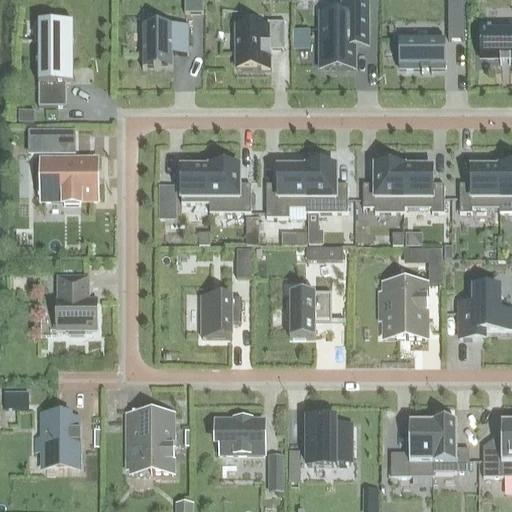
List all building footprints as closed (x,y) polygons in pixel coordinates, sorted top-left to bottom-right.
[(183,0),(184,16),(203,16),(202,0),(183,0)] [(447,0),(448,43),(464,43),(464,0),(447,0)] [(320,17),(320,72),(355,72),(355,49),(368,49),(368,6),(341,6),(341,17),(320,17)] [(236,28),(236,72),(268,72),(268,53),(284,53),(284,25),(268,25),(268,28),(236,28)] [(73,26),(52,26),(46,26),(38,26),(38,42),(38,45),(38,110),(66,110),(66,87),(73,87),(73,47),(73,26)] [(142,28),(142,72),(172,72),(172,57),(188,57),(188,28),(142,28)] [(511,62),(511,30),(481,31),(481,62),(511,62)] [(293,32),(293,52),(309,52),(309,32),(293,32)] [(400,42),(400,72),(444,72),(444,42),(400,42)] [(34,126),(34,114),(18,113),(18,126),(34,126)] [(37,152),(36,132),(17,132),(18,152),(37,152)] [(55,158),(56,158),(56,134),(44,134),(44,154),(55,154),(55,158)] [(44,164),(44,204),(63,204),(63,208),(80,208),(80,204),(97,204),(97,186),(89,186),(89,164),(44,164)] [(209,207),(209,217),(251,217),(251,188),(239,188),(239,170),(209,170),(209,171),(210,171),(210,207),(209,207)] [(347,217),(347,188),(336,188),(336,170),(306,170),(306,171),(307,171),(307,212),(306,212),(306,217),(347,217)] [(404,217),(404,212),(403,212),(403,171),(404,171),(404,170),(374,170),(374,188),(363,188),(363,212),(374,212),(374,217),(404,217)] [(511,216),(511,170),(499,170),(499,171),(500,171),(500,212),(499,212),(499,217),(511,216)] [(209,171),(181,171),(181,207),(209,207),(210,207),(210,171),(209,171)] [(266,188),(266,222),(289,222),(289,212),(306,212),(307,212),(307,171),(306,171),(278,171),(278,188),(266,188)] [(444,188),(432,188),(432,171),(404,171),(403,171),(403,212),(404,212),(432,212),(432,217),(444,217),(444,188)] [(499,171),(471,171),(471,188),(459,188),(459,217),(472,217),(472,212),(499,212),(500,212),(500,171),(499,171)] [(175,190),(159,190),(159,222),(175,222),(175,190)] [(321,249),(321,236),(319,236),(317,236),(317,228),(308,228),(308,249),(321,249)] [(12,232),(12,242),(32,242),(32,232),(12,232)] [(209,249),(209,236),(198,236),(199,250),(209,249)] [(296,250),(306,250),(306,237),(296,237),(296,250)] [(392,250),(403,250),(403,237),(392,237),(392,250)] [(258,240),(246,241),(246,251),(258,251),(258,240)] [(322,251),(322,264),(342,264),(342,263),(340,263),(340,252),(342,252),(342,251),(322,251)] [(252,254),(237,253),(236,282),(252,282),(252,254)] [(441,254),(428,254),(428,269),(428,291),(441,291),(441,254)] [(56,304),(56,333),(69,333),(69,338),(84,338),(84,333),(97,333),(97,304),(87,304),(87,282),(59,282),(59,304),(56,304)] [(425,342),(425,287),(385,287),(385,297),(381,297),(381,323),(385,323),(385,338),(404,337),(404,342),(425,342)] [(473,307),(459,307),(459,342),(485,342),(485,334),(511,334),(511,313),(499,313),(499,291),(473,291),(473,307)] [(289,297),(289,342),(315,342),(315,324),(331,324),(331,297),(289,297)] [(241,302),(232,302),(231,301),(202,301),(202,342),(232,342),(232,326),(241,326),(241,302)] [(4,396),(4,412),(28,411),(28,395),(4,396)] [(70,418),(42,418),(42,455),(43,455),(43,465),(73,465),(78,465),(78,446),(81,446),(81,444),(78,444),(78,434),(81,434),(81,433),(78,433),(78,422),(70,422),(70,418)] [(151,421),(132,421),(128,421),(128,470),(151,471),(151,477),(172,477),(172,419),(151,419),(151,421)] [(216,425),(216,443),(220,443),(220,458),(263,458),(263,425),(250,425),(250,422),(235,423),(235,425),(216,425)] [(323,423),(307,423),(307,470),(334,470),(334,465),(351,465),(351,429),(323,429),(323,423)] [(501,450),(483,450),(483,481),(511,480),(511,424),(501,425),(501,450)] [(390,456),(390,480),(434,480),(434,476),(433,476),(433,425),(409,425),(409,456),(390,456)] [(433,425),(433,476),(434,476),(469,476),(469,452),(456,452),(456,425),(433,425)] [(271,459),(270,479),(283,479),(283,459),(271,459)] [(289,487),(299,487),(299,459),(289,459),(289,487)]
